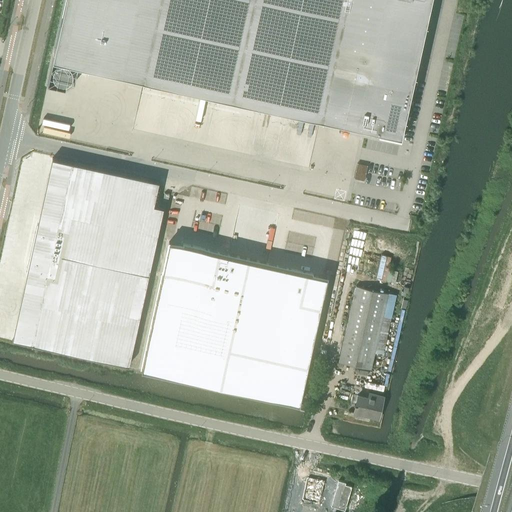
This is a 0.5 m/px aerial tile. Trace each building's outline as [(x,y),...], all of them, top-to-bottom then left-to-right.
[(65,0),(52,60),(379,132),(379,135),(401,140),(431,0),(65,0)] [(12,339),(32,343),(129,364),(163,207),(154,205),(159,181),(71,162),(52,157),(52,158),(71,162),(57,228),(37,224),(26,273),(46,277),(32,343),(12,339)] [(357,163),(354,179),(364,181),(368,165),(357,163)] [(169,242),(141,369),(299,404),(327,276),(169,242)] [(381,255),(377,275),(389,278),(394,257),(381,255)] [(371,368),(388,293),(356,286),(339,361),(371,368)] [(378,418),(383,396),(370,393),(369,397),(358,395),(354,413),(378,418)] [(345,482),(338,480),(331,505),(338,507),(345,482)] [(288,511),(295,511),(300,488),(294,487),(288,511)]
